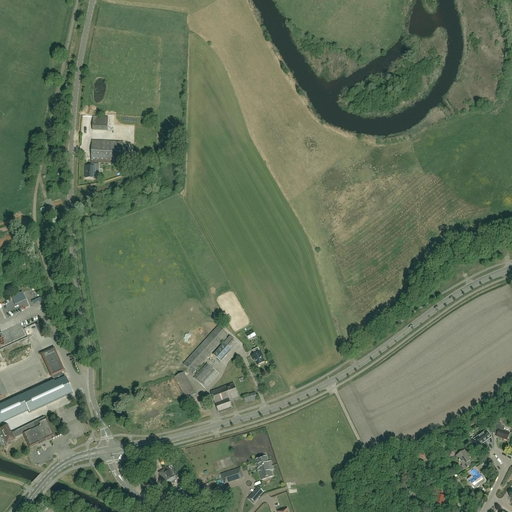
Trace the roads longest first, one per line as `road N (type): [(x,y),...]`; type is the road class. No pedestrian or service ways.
road 1 (tertiary): [(103,426),(92,395),(71,221),(75,106),(93,0)]
road 2 (secondary): [(152,442),(308,394),(462,291),(511,268)]
road 3 (track): [(392,511),(363,486),(359,475),(371,464),(400,460),(425,495)]
